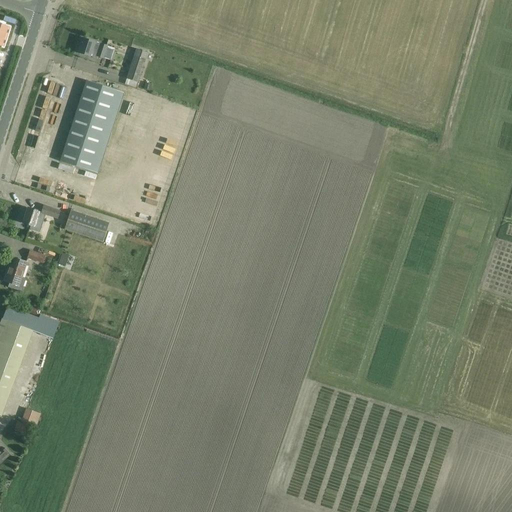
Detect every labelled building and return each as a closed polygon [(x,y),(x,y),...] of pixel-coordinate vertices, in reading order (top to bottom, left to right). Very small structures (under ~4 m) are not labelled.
[(0,45),(3,47),(10,28),(0,24),(0,45)] [(96,59),(96,57),(103,59),(107,46),(95,43),(82,38),(78,53),(96,59)] [(136,49),(126,78),(138,82),(147,53),(136,49)] [(59,79),(72,81),(73,75),(60,73),(59,79)] [(86,81),(60,162),(97,174),(123,93),(86,81)] [(47,85),(46,91),(65,94),(66,89),(47,85)] [(29,230),(39,233),(45,215),(57,219),(60,211),(44,206),(41,213),(27,209),(22,223),(31,226),(29,230)] [(134,212),(144,216),(146,211),(135,207),(134,212)] [(71,210),(64,229),(103,242),(109,223),(71,210)] [(130,218),(129,225),(137,227),(139,220),(130,218)] [(29,251),(27,258),(42,263),(45,256),(29,251)] [(8,288),(22,292),(26,279),(21,278),(26,263),(11,258),(8,266),(9,267),(5,281),(3,281),(12,284),(11,288),(8,287),(8,288)] [(0,415),(1,416),(33,331),(2,319),(0,323),(0,415)] [(36,435),(41,421),(25,416),(20,430),(36,435)] [(0,463),(10,455),(5,450),(0,453),(0,463)]
